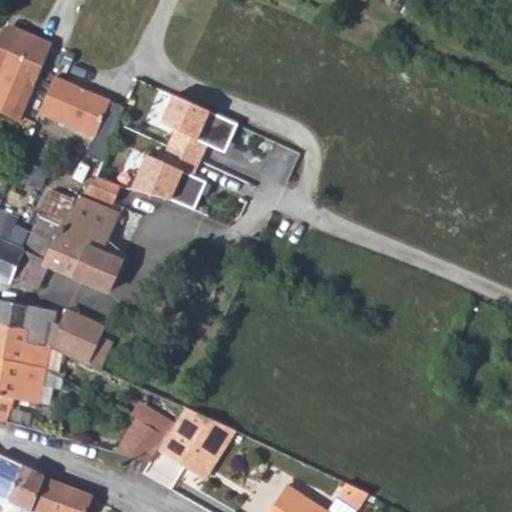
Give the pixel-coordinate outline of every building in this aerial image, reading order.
[(0,113),(10,118),(48,42),(15,25),(12,31),(5,28),(0,34),(0,113)] [(80,88),(49,75),(31,110),(94,137),(86,154),(101,162),(102,160),(126,108),(89,92),(86,94),(79,91),(80,88)] [(159,92),(150,119),(162,123),(170,96),(159,92)] [(237,128),(174,98),(161,125),(175,132),(168,148),(199,164),(206,148),(224,156),(237,128)] [(199,164),(168,148),(160,163),(146,156),(130,190),(170,202),(192,211),(204,185),(192,179),(199,164)] [(125,171),(102,160),(101,162),(95,177),(82,193),(111,205),(125,171)] [(117,212),(80,196),(67,211),(66,211),(59,226),(45,257),(44,260),(41,265),(46,268),(106,292),(119,259),(99,251),(117,212)] [(17,219),(0,211),(0,281),(8,285),(35,290),(46,268),(41,265),(44,260),(19,249),(24,236),(12,231),(17,219)] [(24,249),(45,257),(59,226),(37,217),(24,249)] [(0,358),(44,369),(48,348),(25,342),(29,308),(0,301),(0,358)] [(53,314),(29,308),(25,342),(48,348),(53,314)] [(50,349),(87,365),(102,327),(65,312),(50,349)] [(462,354),(451,374),(465,381),(474,361),(462,354)] [(0,358),(0,420),(5,421),(11,399),(38,403),(44,369),(0,358)] [(136,406),(129,418),(133,421),(163,438),(171,426),(136,406)] [(163,438),(155,451),(185,470),(189,472),(211,437),(224,445),(233,432),(182,408),(171,426),(163,438)] [(163,438),(133,421),(113,453),(148,462),(155,451),(163,438)] [(201,480),(224,445),(211,437),(189,472),(201,480)] [(0,497),(28,511),(29,511),(43,475),(0,455),(0,497)] [(82,511),(89,494),(43,475),(29,511),(82,511)] [(360,509),(370,491),(348,480),(338,497),(360,509)] [(322,511),(285,489),(270,511),(322,511)]
